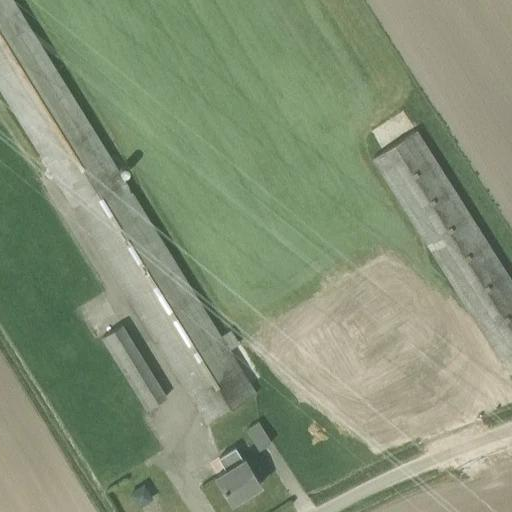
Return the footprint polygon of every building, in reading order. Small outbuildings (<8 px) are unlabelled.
[(11,0),(0,0),(0,87),(56,177),(207,423),(254,395),(11,0)] [(511,353),(511,283),(415,130),(373,157),(501,360),(511,353)] [(166,397),(156,380),(121,324),(102,336),(147,409),(166,397)] [(246,429),(249,433),(259,450),(271,442),(258,421),(246,429)] [(227,469),(216,476),(232,502),(260,484),(245,458),(242,460),(234,446),(219,456),(227,469)] [(146,484),(130,488),(135,504),(151,499),(146,484)]
